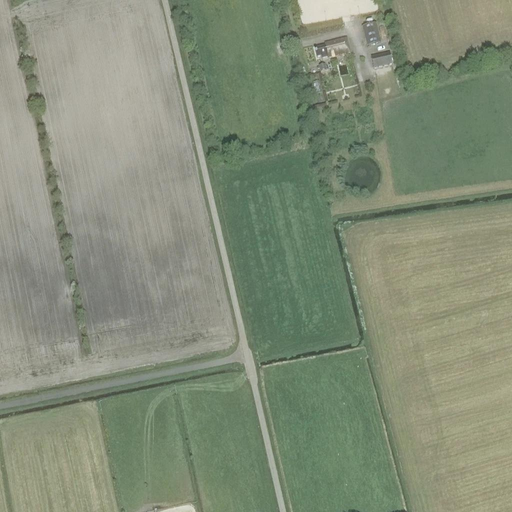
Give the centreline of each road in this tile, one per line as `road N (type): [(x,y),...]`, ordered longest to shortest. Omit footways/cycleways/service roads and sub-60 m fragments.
road 1 (residential): [(283,511),(165,0)]
road 2 (track): [(0,406),(246,355)]
